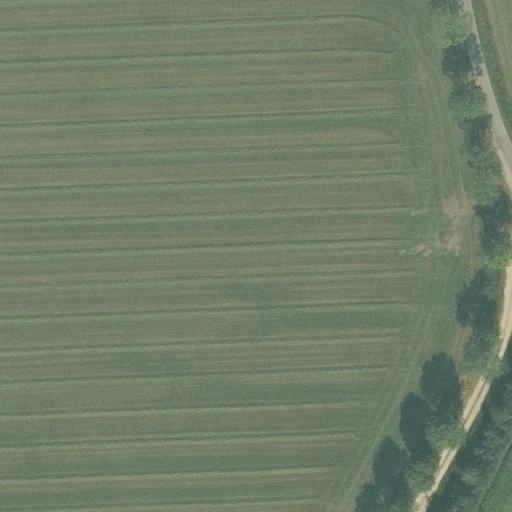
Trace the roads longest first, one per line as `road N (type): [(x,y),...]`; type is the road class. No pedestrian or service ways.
road 1 (track): [(416,511),(501,353),(511,297)]
road 2 (unclassified): [(511,161),(472,0)]
